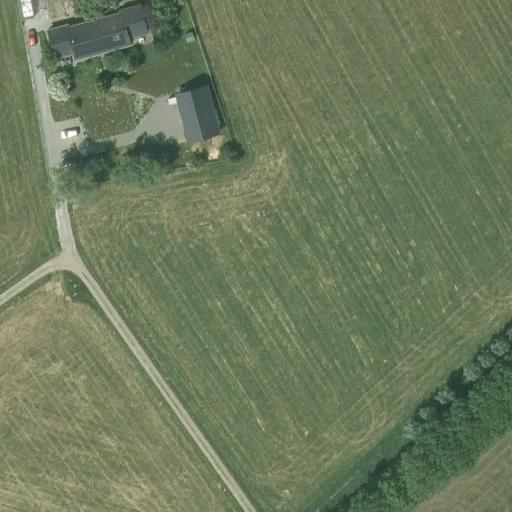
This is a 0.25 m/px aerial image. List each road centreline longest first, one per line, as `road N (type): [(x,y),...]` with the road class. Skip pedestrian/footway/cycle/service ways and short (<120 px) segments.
road 1 (unknown): [(48,122),(68,264),(233,511)]
road 2 (unclassified): [(350,511),(511,366)]
